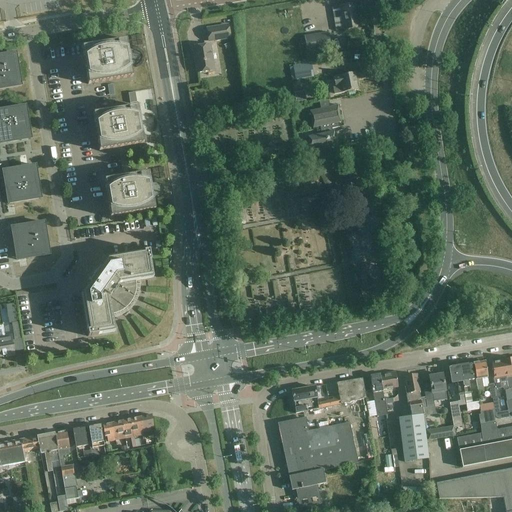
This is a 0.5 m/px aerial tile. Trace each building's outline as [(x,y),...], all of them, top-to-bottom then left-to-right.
[(340,7),(344,30),(360,27),(356,4),(340,7)] [(207,29),(209,41),(230,38),(228,26),(207,29)] [(304,37),(306,53),(330,49),(328,33),(304,37)] [(128,50),(126,40),(82,47),(83,57),(85,57),(86,62),(85,62),(86,70),(87,69),(88,75),(86,75),(88,85),(133,77),(131,67),(129,68),(128,63),(129,62),(128,55),(127,55),(126,50),(128,50)] [(193,48),(197,73),(214,70),(210,45),(193,48)] [(0,89),(22,86),(21,85),(20,85),(15,55),(16,55),(16,54),(0,56),(0,89)] [(293,68),(295,80),(314,77),(312,65),(293,68)] [(333,88),(335,94),(357,90),(354,73),(334,77),(336,88),(333,88)] [(301,88),(290,87),(290,96),(300,97),(301,88)] [(322,135),(332,132),(332,129),(339,128),(338,123),(341,123),(337,106),(329,108),(329,101),(319,102),(320,110),(309,112),(313,128),(320,127),(322,135)] [(0,143),(30,139),(30,140),(31,140),(25,106),(24,106),(24,107),(0,111),(0,143)] [(98,141),(99,151),(144,144),(142,134),(140,134),(137,116),(139,116),(137,106),(93,114),(95,124),(96,123),(99,141),(98,141)] [(334,132),(332,132),(322,135),(308,137),(310,148),(336,143),(334,132)] [(34,166),(34,167),(4,172),(4,171),(3,171),(9,205),(10,204),(10,203),(40,198),(40,199),(41,199),(35,166),(34,166)] [(109,208),(110,218),(155,210),(153,200),(151,201),(148,183),(150,183),(149,173),(104,180),(106,190),(108,190),(111,207),(109,208)] [(16,259),(16,260),(50,255),(50,254),(49,254),(44,224),(45,224),(45,223),(11,228),(11,229),(12,229),(17,259),(16,259)] [(87,332),(88,337),(98,335),(114,332),(112,318),(112,315),(116,314),(119,313),(123,311),(126,309),(129,306),(131,303),(133,300),(135,297),(136,293),(137,289),(137,285),(136,281),(139,281),(139,280),(153,278),(150,262),(151,262),(149,252),(144,252),(144,253),(107,259),(99,270),(99,269),(88,284),(89,284),(82,295),(88,331),(87,332)] [(19,323),(12,324),(15,340),(22,339),(19,323)] [(0,355),(6,355),(6,356),(15,354),(12,339),(5,340),(3,328),(0,328),(0,355)] [(511,358),(503,360),(503,361),(507,387),(508,390),(511,389),(511,358)] [(501,388),(507,387),(503,361),(491,363),(494,379),(500,378),(501,383),(500,383),(501,388)] [(483,391),(481,379),(488,378),(485,362),(473,364),(477,392),(483,391)] [(465,396),(464,396),(466,404),(472,403),(470,393),(468,381),(474,380),(471,364),(460,366),(465,396)] [(459,397),(464,396),(465,396),(460,366),(449,368),(451,384),(456,383),(459,397)] [(395,373),(379,375),(382,391),(398,388),(395,373)] [(387,416),(385,405),(385,400),(386,400),(386,398),(383,398),(383,393),(382,391),(379,375),(370,377),(372,387),(373,393),(377,417),(387,416)] [(405,386),(408,404),(421,401),(422,409),(427,408),(425,398),(421,398),(418,385),(417,375),(405,377),(406,385),(405,386)] [(436,415),(434,405),(432,394),(439,392),(439,398),(446,396),(445,391),(442,375),(429,377),(431,389),(424,391),(425,398),(427,408),(422,409),(423,417),(436,415)] [(292,391),(293,396),(296,414),(299,413),(340,403),(366,399),(362,379),(336,383),(339,400),(317,403),(315,387),(292,391)] [(489,385),(491,400),(492,400),(497,399),(495,385),(489,385)] [(422,409),(421,401),(408,404),(408,406),(410,406),(411,417),(399,418),(404,462),(428,459),(423,417),(422,409)] [(449,404),(453,429),(462,427),(458,402),(449,404)] [(479,415),(480,426),(495,423),(494,417),(495,417),(495,414),(494,410),(480,412),(481,415),(479,415)] [(495,414),(495,417),(500,420),(509,418),(508,412),(495,414)] [(152,415),(141,418),(145,436),(149,435),(149,436),(155,435),(152,415)] [(141,418),(131,420),(135,438),(145,436),(141,418)] [(305,419),(301,420),(295,421),(297,431),(291,432),(291,430),(280,432),(288,468),(294,467),(294,471),(293,472),(299,500),(318,496),(316,486),(324,484),(321,470),(356,463),(348,424),(308,432),(305,419)] [(122,422),(125,440),(131,438),(133,448),(137,447),(135,441),(135,438),(131,420),(122,422)] [(115,441),(125,440),(122,422),(112,424),(115,441)] [(511,427),(497,430),(495,423),(480,426),(481,434),(457,439),(462,468),(511,458),(511,427)] [(106,443),(115,441),(112,424),(103,426),(106,443)] [(89,428),(92,448),(104,446),(101,426),(89,428)] [(84,429),(73,431),(76,448),(88,446),(84,429)] [(441,429),(427,431),(428,440),(442,438),(441,429)] [(68,442),(66,432),(55,434),(59,461),(65,490),(64,490),(65,496),(67,505),(79,504),(77,488),(75,474),(74,474),(72,466),(65,467),(64,460),(64,459),(64,457),(65,456),(66,455),(67,455),(71,454),(69,449),(68,442)] [(55,434),(55,433),(47,435),(51,462),(51,463),(59,461),(55,434)] [(51,462),(47,435),(37,437),(39,450),(40,454),(44,453),(47,473),(52,472),(51,463),(51,462)] [(39,450),(37,437),(21,440),(23,453),(39,450)] [(23,453),(21,440),(0,443),(0,472),(1,472),(0,470),(9,469),(8,466),(25,463),(23,453)] [(381,464),(391,463),(389,450),(379,452),(381,464)] [(511,511),(511,468),(435,484),(438,500),(506,498),(508,511),(511,511)] [(65,496),(57,497),(58,503),(59,511),(63,511),(68,511),(67,505),(65,496)] [(59,511),(58,503),(50,504),(50,511),(59,511)]
